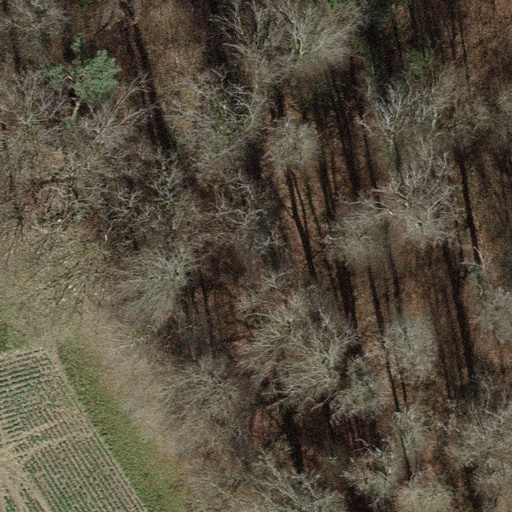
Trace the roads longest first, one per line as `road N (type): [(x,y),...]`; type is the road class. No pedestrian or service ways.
road 1 (track): [(281,511),(266,391),(303,190),(511,60)]
road 2 (track): [(243,511),(77,246)]
